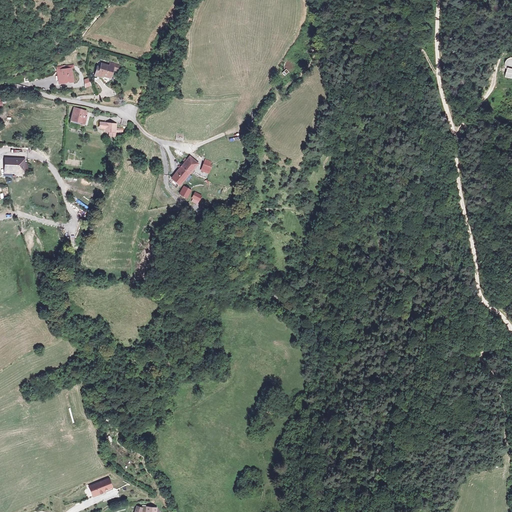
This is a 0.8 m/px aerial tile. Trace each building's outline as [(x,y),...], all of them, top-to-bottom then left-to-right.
[(283,67),(285,68),(282,74),(286,76),(288,71),(293,74),(296,67),(286,61),(283,67)] [(109,64),(99,63),(93,77),(109,79),(113,69),(118,67),(119,65),(110,62),(109,64)] [(73,65),(56,66),(57,82),(74,81),(73,65)] [(88,111),(71,107),(68,122),(84,126),(88,111)] [(117,124),(99,122),(98,128),(106,129),(105,133),(116,134),(117,124)] [(198,162),(188,155),(171,178),(179,186),(198,162)] [(24,159),(3,159),(3,173),(24,174),(24,159)] [(214,163),(203,159),(198,171),(209,176),(214,163)] [(192,193),(183,186),(179,195),(187,200),(192,193)] [(198,204),(201,195),(194,192),(190,201),(198,204)] [(113,488),(108,476),(87,485),(92,497),(113,488)]
